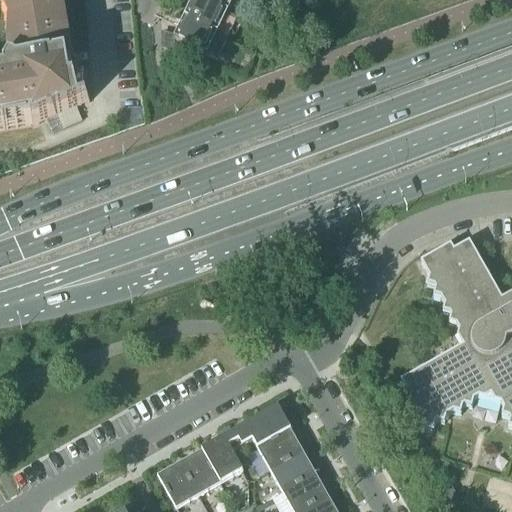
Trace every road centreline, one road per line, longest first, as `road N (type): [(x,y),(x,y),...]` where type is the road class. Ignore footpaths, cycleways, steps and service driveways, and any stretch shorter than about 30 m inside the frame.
road 1 (secondary): [(511,32),(192,144),(0,223)]
road 2 (secondary): [(511,64),(0,255)]
road 3 (secondary): [(0,292),(511,106)]
road 4 (secondary): [(0,313),(111,293),(511,153)]
road 5 (residential): [(19,506),(277,361)]
road 6 (residential): [(304,368),(347,324),(381,251),(448,213),(511,202)]
road 7 (residential): [(387,511),(304,368)]
